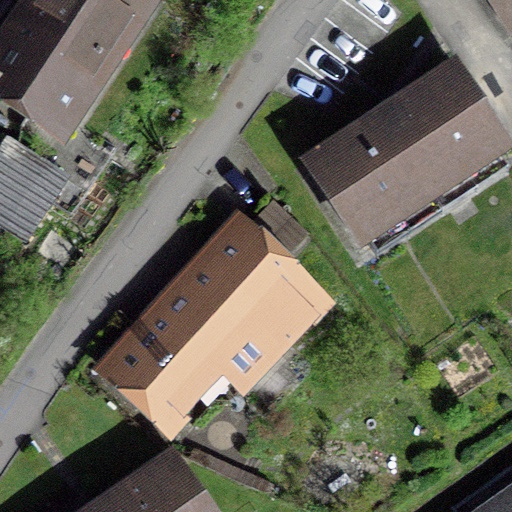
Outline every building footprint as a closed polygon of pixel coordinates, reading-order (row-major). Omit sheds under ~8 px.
[(48,0),(0,72),(0,92),(56,130),(140,3),(136,0),(48,0)] [(511,0),(488,0),(511,34),(511,0)] [(311,170),(361,246),(503,153),(454,77),(311,170)] [(0,176),(0,227),(22,242),(63,179),(17,149),(0,176)] [(113,379),(168,432),(224,372),(242,391),(322,309),(243,234),(113,379)] [(99,511),(204,511),(172,466),(108,510),(106,507),(99,511)]
